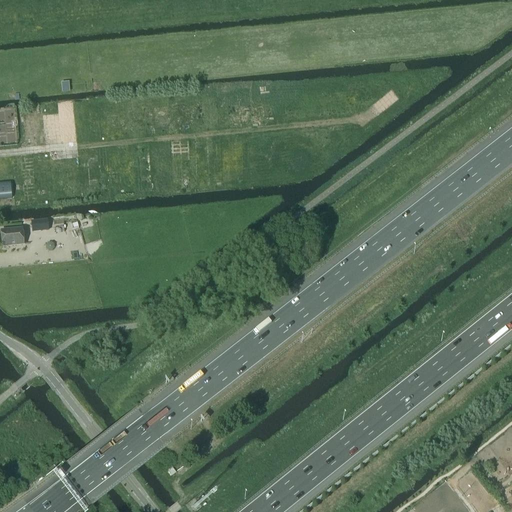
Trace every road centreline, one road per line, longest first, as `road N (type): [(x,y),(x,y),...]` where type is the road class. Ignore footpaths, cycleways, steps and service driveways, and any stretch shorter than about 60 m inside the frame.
road 1 (motorway): [(511,145),(43,511)]
road 2 (motorway): [(261,511),(511,311)]
road 3 (tertiary): [(157,511),(41,366)]
